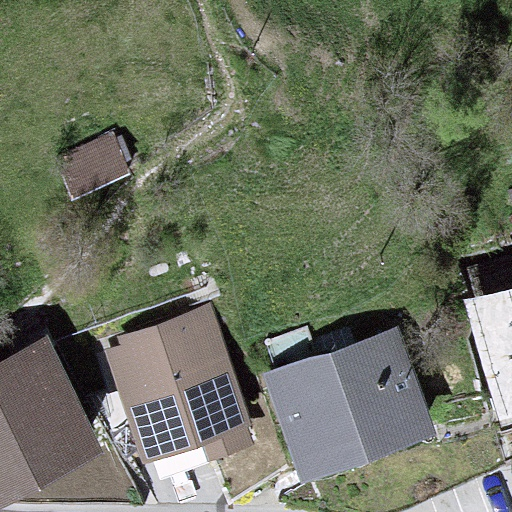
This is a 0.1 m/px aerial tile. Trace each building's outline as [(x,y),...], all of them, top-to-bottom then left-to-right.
[(114,138),(60,160),(73,194),(128,172),(114,138)] [(511,293),(468,307),(511,452),(511,293)] [(108,344),(144,448),(245,413),(209,309),(108,344)] [(260,372),(303,482),(424,435),(381,324),(260,372)] [(0,361),(0,492),(99,446),(48,339),(0,361)]
